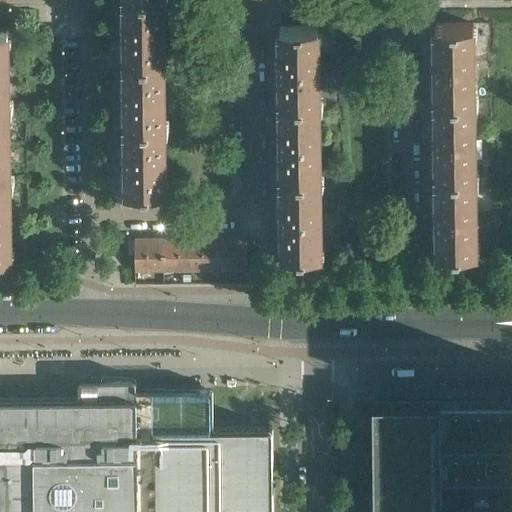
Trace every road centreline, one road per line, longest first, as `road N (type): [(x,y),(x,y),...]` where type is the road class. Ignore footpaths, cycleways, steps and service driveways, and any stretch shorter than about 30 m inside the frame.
road 1 (residential): [(260,0),(249,15),(247,211),(220,219),(91,215)]
road 2 (residential): [(410,324),(405,0)]
road 3 (tertiary): [(93,318),(319,323)]
road 4 (residential): [(91,215),(89,0)]
road 5 (residential): [(322,511),(319,351)]
